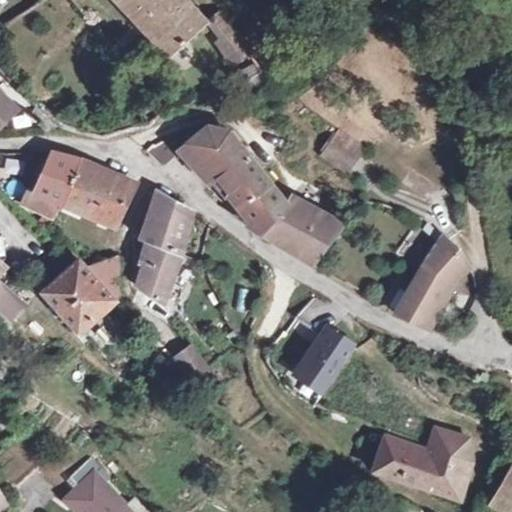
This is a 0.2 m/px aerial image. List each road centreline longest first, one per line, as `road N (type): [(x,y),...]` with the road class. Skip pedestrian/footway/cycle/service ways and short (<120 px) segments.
road 1 (unclassified): [(511,362),(445,346),(354,304),(175,186),(106,157),(0,142)]
road 2 (track): [(491,356),(470,155),(439,42),(451,0)]
